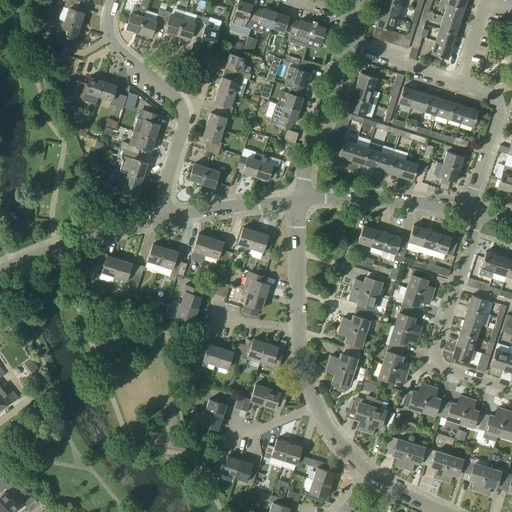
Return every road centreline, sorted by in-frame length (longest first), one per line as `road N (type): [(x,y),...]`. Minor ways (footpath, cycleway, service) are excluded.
road 1 (residential): [(443,511),(366,472),(314,407),(295,300),(300,199)]
road 2 (residential): [(168,217),(164,194),(181,107),(114,46),(107,23),(113,0)]
road 3 (residential): [(511,390),(443,369),(435,354),(474,209)]
road 4 (residential): [(474,209),(300,199)]
road 5 (residential): [(505,97),(343,44)]
road 6 (residential): [(300,199),(343,44)]
road 7 (residential): [(168,217),(17,264)]
road 8 (residential): [(300,199),(168,217)]
